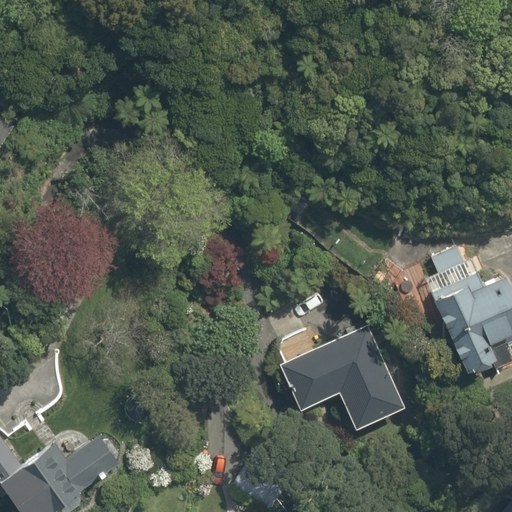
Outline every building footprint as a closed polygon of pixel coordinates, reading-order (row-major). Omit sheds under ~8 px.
[(0,110),(0,137),(12,118),(0,110)] [(505,337),(511,334),(511,309),(491,259),(423,287),(458,370),(488,358),(478,333),(499,324),(505,337)] [(331,386),(346,423),(398,402),(362,310),(266,347),(288,402),(331,386)] [(0,497),(10,511),(55,511),(118,467),(94,433),(61,457),(44,433),(9,458),(0,445),(0,497)] [(511,511),(511,493),(495,511),(511,511)]
